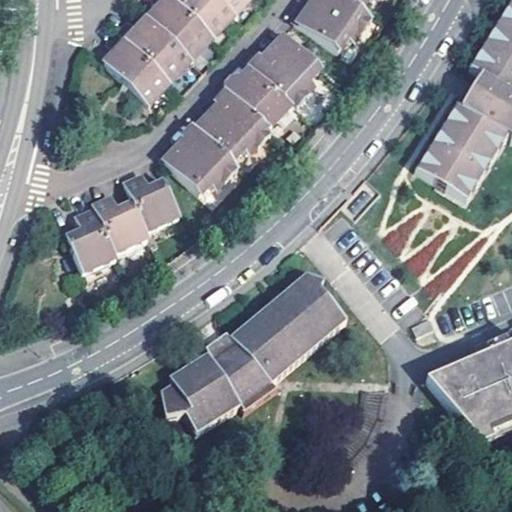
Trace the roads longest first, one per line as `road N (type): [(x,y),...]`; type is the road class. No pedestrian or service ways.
road 1 (residential): [(448,0),(380,108),(270,229),(96,353),(0,393)]
road 2 (residential): [(5,179),(64,185),(131,154),(286,0)]
road 3 (residential): [(5,179),(37,11)]
